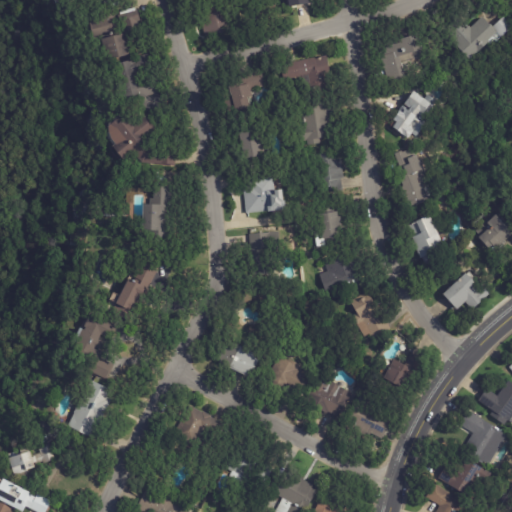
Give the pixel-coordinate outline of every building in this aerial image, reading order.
[(225,0),(234,31),(207,39),(195,0),(225,0)] [(142,18),(145,31),(136,33),(141,53),(107,61),(103,45),(97,46),(89,18),(139,6),(142,18)] [(503,37),(499,33),(489,42),(490,43),(479,53),(478,52),(470,60),(458,46),(457,47),(444,33),(460,18),(469,28),(470,27),(472,28),(484,18),(493,28),(505,17),(511,25),(511,29),(503,38),(503,37)] [(406,39),(421,34),(429,54),(406,63),(410,77),(389,84),(380,58),(384,56),(381,48),(406,39)] [(290,63),(327,57),(333,90),(312,93),(310,79),(287,83),(284,65),(290,63)] [(154,96),(122,104),(111,66),(133,60),(134,65),(138,64),(140,72),(136,73),(139,83),(154,78),(159,94),(154,96)] [(267,87),(268,88),(253,93),(254,97),(252,97),(256,110),(239,115),(229,86),(242,82),(243,86),(249,84),(247,76),(262,71),(267,87)] [(429,96),(439,103),(425,122),(419,118),(417,120),(426,127),(418,138),(413,134),(409,140),(391,126),(401,112),(404,115),(408,110),(410,112),(412,110),(406,106),(415,93),(425,100),(429,96)] [(330,104),(333,139),(321,140),(322,147),(309,148),(308,141),(300,142),(299,127),(306,126),(304,106),(330,103),(330,104)] [(176,155),(175,167),(142,164),(135,155),(125,163),(113,148),(116,146),(112,140),(109,134),(109,127),(122,118),(127,124),(141,113),(157,134),(153,136),(164,150),(176,150),(176,155)] [(263,134),(268,156),(245,161),(238,126),(261,121),(263,134)] [(428,184),(424,185),(430,203),(407,211),(399,189),(404,187),(398,169),(400,168),(395,154),(402,152),(403,153),(410,151),(410,152),(415,150),(419,163),(422,161),(427,175),(425,175),(428,184)] [(343,168),(348,191),(319,197),(311,156),(338,151),(340,161),(342,160),(343,168)] [(246,214),(244,186),(248,186),(247,177),(274,175),(275,191),(284,190),(286,213),(269,214),(269,212),(246,214)] [(172,212),(171,246),(148,245),(148,232),(142,232),(144,206),(150,207),(150,199),(154,200),(155,187),(174,188),(172,212)] [(342,224),(345,237),(323,241),(319,217),(338,213),(339,218),(341,218),(342,224)] [(511,232),(511,236),(492,253),(475,233),(490,221),(491,222),(501,215),(511,227),(509,229),(511,232)] [(440,236),(450,258),(427,268),(423,259),(422,260),(412,239),(415,238),(410,226),(431,216),(440,236)] [(250,243),(250,235),(279,233),(280,243),(270,244),(272,276),(253,277),(252,270),(250,270),(249,252),(251,252),(250,243)] [(355,252),(361,268),(356,270),(361,285),(328,297),(316,265),(355,251),(355,252)] [(159,269),(160,270),(132,323),(112,312),(129,280),(134,282),(145,262),(159,269)] [(476,287),(480,292),(485,288),(492,296),(472,314),(466,307),(460,312),(445,295),(464,278),(471,285),(473,284),(476,287)] [(386,317),(394,330),(375,341),(371,334),(365,338),(353,317),(357,315),(349,303),(368,292),(377,306),(379,305),(386,317)] [(117,333),(113,342),(106,339),(103,345),(105,346),(102,352),(98,350),(97,352),(103,355),(101,360),(115,366),(108,381),(87,371),(93,359),(72,349),(81,330),(85,332),(86,329),(85,328),(91,315),(119,328),(117,333)] [(252,380),(218,363),(224,349),(231,352),(234,346),(262,359),(252,380)] [(410,352),(419,359),(396,396),(376,383),(388,365),(390,366),(394,359),(401,363),(408,351),(410,352)] [(297,396),(267,381),(279,357),(287,361),(289,359),(302,366),(301,369),(313,375),(300,398),(297,396)] [(326,381),(353,395),(347,407),(349,408),(346,414),(344,412),(339,421),(305,402),(318,377),(326,381)] [(110,404),(92,440),(68,428),(75,415),(74,415),(91,381),(115,393),(110,404)] [(511,417),(505,427),(491,417),(494,413),(479,402),(488,390),(498,398),(509,383),(511,385),(511,417)] [(366,398),(391,411),(387,418),(392,420),(382,440),(346,422),(356,402),(359,403),(362,396),(366,398)] [(204,413),(212,418),(212,419),(230,430),(219,449),(204,440),(198,451),(173,437),(190,407),(203,414),(203,413),(204,413)] [(477,417),(503,433),(485,462),(465,449),(474,435),(461,426),(470,412),(477,417)] [(34,469),(16,475),(15,473),(14,474),(9,457),(30,450),(32,457),(36,456),(36,455),(41,454),(39,450),(52,446),(56,460),(44,464),(43,462),(35,465),(36,468),(34,469)] [(264,463),(273,468),(260,494),(230,478),(233,473),(228,470),(239,450),(264,463)] [(477,467),(492,476),(487,484),(482,481),(471,500),(438,481),(446,467),(454,472),(461,458),(477,467)] [(296,477),(313,487),(312,489),(318,493),(306,511),(275,511),(283,500),(275,495),(286,475),(294,480),(296,477)] [(38,494),(51,501),(45,511),(36,511),(26,506),(23,511),(13,506),(11,510),(13,511),(12,511),(0,511),(0,478),(2,480),(3,477),(30,491),(29,493),(32,495),(35,497),(37,494),(38,494)] [(468,511),(438,511),(441,507),(427,499),(434,486),(452,495),(451,497),(470,508),(468,511)] [(134,511),(146,491),(186,511),(134,511)] [(315,511),(325,496),(352,511),(315,511)]
